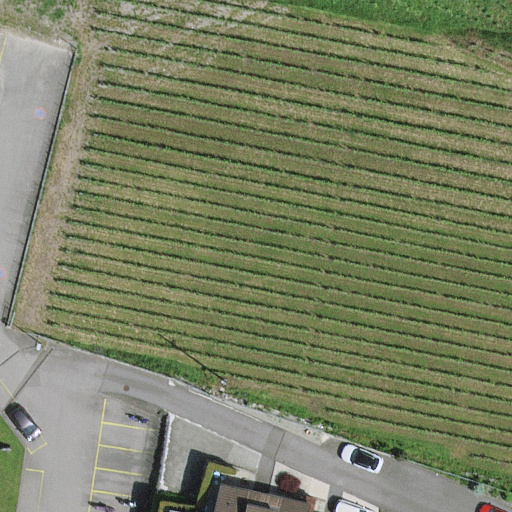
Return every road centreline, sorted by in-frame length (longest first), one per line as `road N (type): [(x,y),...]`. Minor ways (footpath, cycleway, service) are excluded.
road 1 (residential): [(88,375),(447,511)]
road 2 (residential): [(0,237),(41,47)]
road 3 (residential): [(66,511),(88,375)]
